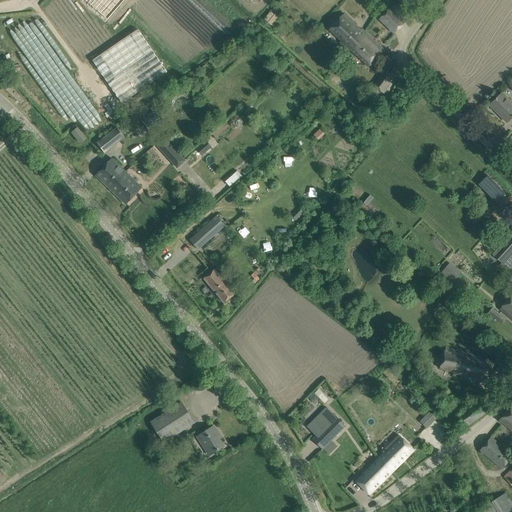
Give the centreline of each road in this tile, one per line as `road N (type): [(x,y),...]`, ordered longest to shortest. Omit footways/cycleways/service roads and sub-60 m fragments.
road 1 (tertiary): [(314,511),(280,440),(243,389),(0,100)]
road 2 (unclassified): [(365,511),(511,399)]
road 3 (unclassified): [(404,65),(511,172)]
